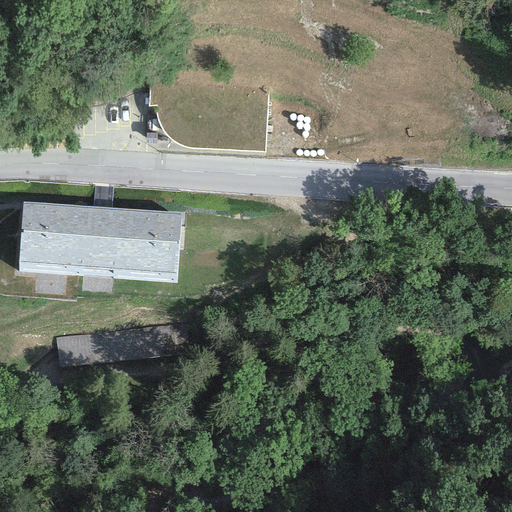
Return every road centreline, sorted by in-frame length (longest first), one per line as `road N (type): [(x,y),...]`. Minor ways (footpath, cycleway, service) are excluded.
road 1 (track): [(381,511),(489,409),(490,347),(415,319),(232,360),(0,389)]
road 2 (tertiary): [(511,188),(0,168)]
